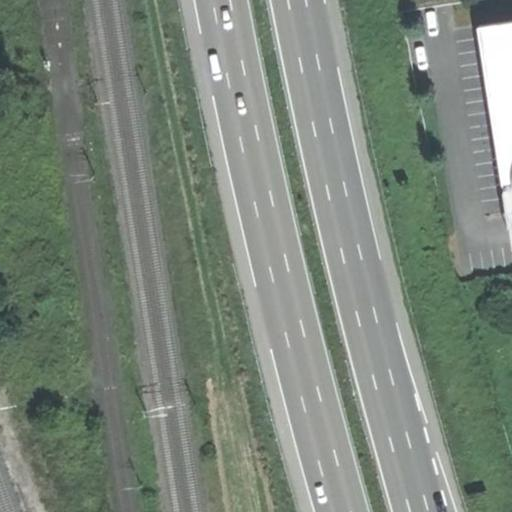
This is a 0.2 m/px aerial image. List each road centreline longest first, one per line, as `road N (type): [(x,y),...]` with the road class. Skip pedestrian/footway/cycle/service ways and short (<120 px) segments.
road 1 (trunk): [(422,511),(337,196),(298,0)]
road 2 (trunk): [(225,0),(265,209),(342,511)]
